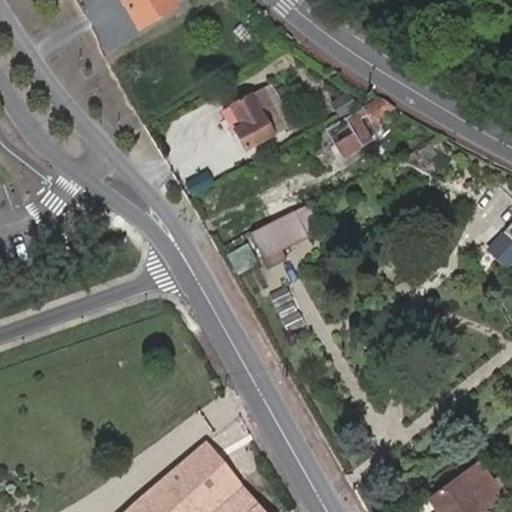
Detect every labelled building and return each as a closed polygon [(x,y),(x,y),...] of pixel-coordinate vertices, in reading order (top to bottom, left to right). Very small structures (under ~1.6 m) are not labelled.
[(120,0),(137,31),(174,9),(169,0),(120,0)] [(265,92),(229,112),(239,131),(232,135),(243,155),(287,131),(265,92)] [(334,101),(322,107),(330,123),(342,117),(334,101)] [(371,124),(394,110),(379,102),(365,110),(371,124)] [(229,137),(232,135),(239,131),(229,112),(219,118),(229,137)] [(338,144),(347,160),(363,152),(359,144),(370,137),(361,122),(364,120),(360,114),(328,132),(335,146),(338,144)] [(338,165),(347,160),(338,144),(335,146),(329,150),(338,165)] [(199,176),(178,188),(185,203),(208,190),(199,176)] [(287,194),(306,235),(318,230),(299,189),(287,194)] [(285,206),(261,219),(265,227),(290,214),(285,206)] [(511,219),(496,236),(511,252),(511,219)] [(292,222),(245,247),(258,271),(304,247),(292,222)] [(511,255),(495,238),(481,252),(498,269),(511,255)] [(242,245),(224,255),(235,275),(254,265),(242,245)] [(281,299),(264,307),(271,321),(287,313),(281,299)] [(287,313),(271,321),(276,332),(292,324),(294,323),(288,312),(287,313)] [(300,337),(292,324),(276,332),(283,345),(300,337)] [(124,511),(267,511),(241,481),(207,441),(126,511),(124,511)] [(492,511),(501,506),(478,470),(426,506),(430,511),(492,511)]
